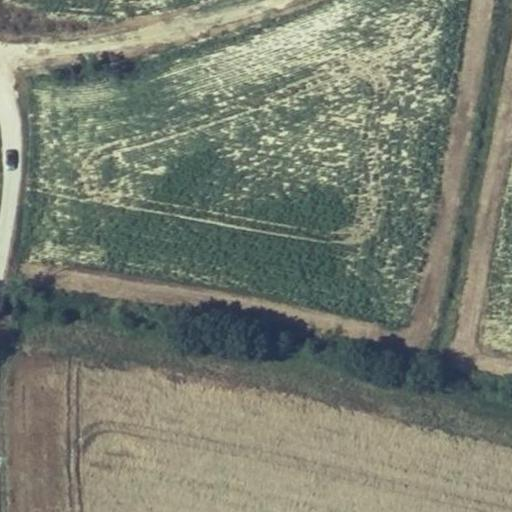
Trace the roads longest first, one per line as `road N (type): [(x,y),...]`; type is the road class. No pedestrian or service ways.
road 1 (track): [(289,0),(149,38),(0,53)]
road 2 (tertiary): [(0,264),(13,157),(0,85)]
